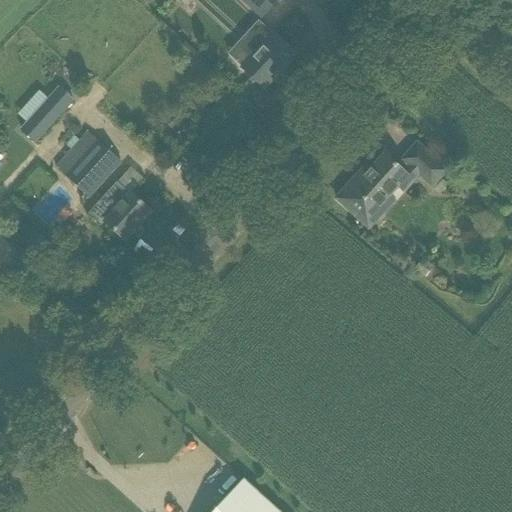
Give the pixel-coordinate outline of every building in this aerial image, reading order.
[(278,0),(242,0),(262,18),(278,0)] [(242,69),(249,75),(264,89),(278,74),(276,72),(293,53),(274,35),(242,69)] [(58,105),(32,134),(41,142),(67,113),(58,105)] [(120,164),(86,133),(55,167),(89,198),(120,164)] [(417,146),(403,162),(432,187),(440,178),(445,172),(417,146)] [(351,213),(366,225),(410,177),(385,156),(366,177),(361,172),(336,199),(351,213)] [(150,214),(117,183),(88,215),(100,227),(104,222),(110,228),(125,241),(150,214)] [(423,260),(414,270),(423,278),(432,268),(423,260)] [(277,511),(243,481),(214,511),(277,511)]
